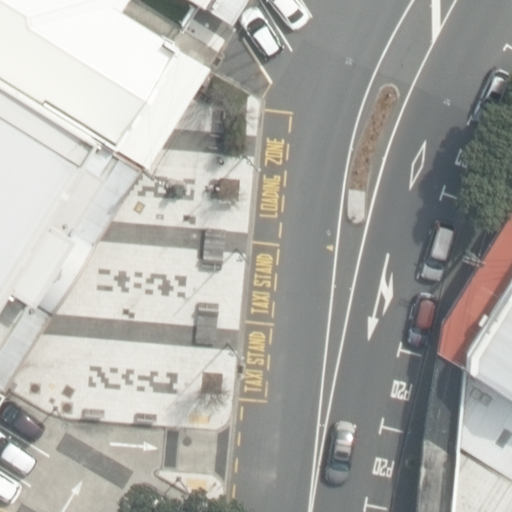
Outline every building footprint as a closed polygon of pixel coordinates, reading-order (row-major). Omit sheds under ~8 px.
[(0,0),(0,383),(5,376),(28,339),(70,273),(118,206),(150,158),(196,84),(209,63),(192,52),(120,9),(125,0),(0,0)] [(202,0),(225,14),(233,0),(202,0)] [(511,192),(435,320),(433,343),(458,353),(460,336),(511,251),(511,192)] [(511,251),(460,336),(458,353),(511,385),(511,251)] [(414,511),(448,511),(458,353),(433,343),(414,511)] [(511,511),(511,385),(458,353),(448,511),(511,511)]
